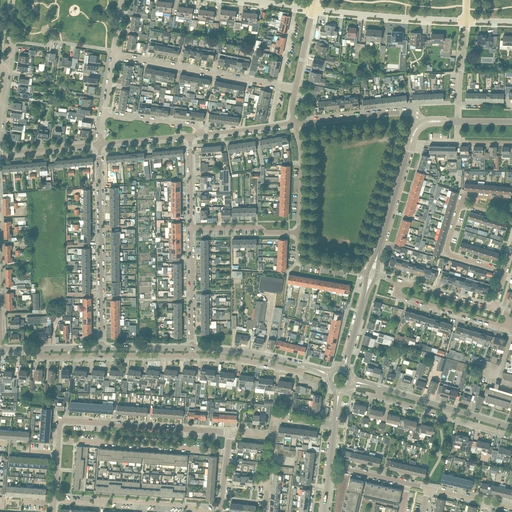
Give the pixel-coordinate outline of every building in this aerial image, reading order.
[(157,1),(156,6),(156,9),(156,11),(163,12),(164,2),(157,1)] [(172,3),(164,2),(163,12),(163,13),(170,14),(172,3)] [(145,6),(134,4),(133,11),(140,12),(142,12),(141,15),(148,16),(148,13),(144,12),(145,6)] [(173,17),(172,27),(175,27),(176,20),(178,21),(178,19),(184,20),(184,16),(185,7),(178,6),(177,11),(177,15),(177,17),(173,17)] [(184,20),(183,22),(190,23),(189,26),(191,26),(194,27),(195,20),(191,19),(192,17),(192,13),(193,8),(185,7),(184,16),(184,20)] [(199,9),(199,14),(198,17),(199,17),(199,20),(205,21),(207,10),(199,9)] [(221,9),(220,14),(220,21),(227,22),(228,10),(221,9)] [(214,11),(207,10),(205,21),(213,22),(214,11)] [(227,18),(227,22),(234,23),(234,21),(235,21),(236,11),(228,10),(227,18)] [(242,12),(242,17),(241,21),(242,21),(242,23),(249,24),(250,13),(242,12)] [(283,12),(281,21),(281,22),(288,24),(290,16),(286,15),(287,13),(283,12)] [(249,21),(249,24),(249,25),(252,25),(251,31),(258,31),(260,21),(257,20),(257,19),(257,14),(250,13),(249,21)] [(139,17),(132,16),(131,23),(143,24),(143,22),(139,21),(139,17)] [(288,24),(281,22),(279,31),(286,32),(288,24)] [(143,24),(131,23),(130,29),(133,30),(133,32),(138,33),(141,33),(143,24)] [(320,29),(320,33),(322,33),(322,35),(326,36),(326,34),(334,34),(337,34),(337,30),(334,30),(335,26),(334,26),(334,25),(331,24),(331,25),(327,25),(327,26),(325,26),(325,28),(324,30),(320,29)] [(356,28),(348,27),(346,39),(351,40),(351,42),(354,42),(354,45),(356,45),(356,43),(358,30),(356,30),(356,28)] [(367,29),(366,34),(366,39),(373,40),(374,30),(367,29)] [(374,30),(373,40),(381,40),(382,30),(374,30)] [(387,35),(386,42),(391,43),(391,40),(402,40),(402,37),(402,32),(392,31),(392,35),(387,35)] [(420,33),(410,32),(410,44),(416,45),(415,49),(424,49),(424,36),(420,36),(420,33)] [(137,36),(129,34),(128,41),(138,43),(138,40),(136,39),(137,36)] [(426,39),(426,44),(426,46),(431,46),(431,42),(442,43),(442,49),(443,49),(442,56),(449,57),(450,53),(452,38),(446,38),(445,38),(443,38),(443,34),(440,34),(432,34),(431,34),(431,36),(431,40),(426,39)] [(475,42),(475,45),(475,47),(481,48),(481,43),(485,43),(485,46),(493,46),(493,37),(486,36),(486,35),(477,35),(477,42),(475,42)] [(285,37),(278,36),(276,44),(284,46),(285,37)] [(500,45),(500,48),(507,48),(507,46),(511,46),(511,36),(503,36),(503,40),(500,40),(500,45)] [(319,42),(317,42),(316,47),(319,48),(318,53),(325,54),(328,44),(325,43),(322,43),(319,42)] [(284,46),(276,44),(274,52),(282,54),(284,46)] [(23,55),(19,55),(18,61),(21,61),(21,64),(28,65),(29,58),(31,58),(31,55),(35,55),(36,50),(29,49),(29,52),(24,51),(23,55)] [(49,53),(46,53),(45,60),(53,61),(53,63),(56,64),(57,58),(55,57),(56,51),(50,50),(49,53)] [(256,71),(257,66),(257,64),(260,52),(254,51),(250,70),(256,71)] [(85,55),(84,63),(94,64),(95,62),(98,62),(99,56),(93,55),(93,53),(87,52),(86,55),(85,55)] [(261,63),(261,59),(262,59),(263,56),(269,57),(270,54),(260,52),(257,64),(259,64),(260,64),(261,63)] [(62,60),(60,60),(59,66),(70,68),(72,59),(68,58),(69,55),(63,54),(62,60)] [(220,54),(219,57),(218,64),(224,65),(226,55),(220,54)] [(238,57),(232,56),(230,66),(236,67),(238,57)] [(314,58),(312,65),(314,65),(313,68),(321,70),(322,67),(323,62),(325,62),(325,60),(323,60),(319,59),(314,58)] [(269,66),(268,66),(279,68),(280,61),(276,60),(273,60),(270,59),(269,63),(269,66)] [(97,65),(94,64),(84,63),(83,72),(90,73),(90,70),(96,71),(97,65)] [(28,65),(21,64),(18,64),(17,70),(26,72),(25,74),(33,75),(33,72),(30,72),(31,66),(28,65)] [(125,65),(124,71),(133,73),(134,70),(131,70),(132,66),(125,65)] [(279,68),(268,66),(267,73),(277,75),(279,68)] [(175,73),(169,72),(167,82),(173,84),(174,81),(175,73)] [(314,84),(315,84),(324,86),(325,79),(320,78),(321,74),(311,72),(309,79),(315,81),(314,84)] [(33,75),(25,74),(25,77),(19,77),(18,83),(21,83),(28,84),(29,78),(32,79),(33,75)] [(83,75),(82,81),(88,82),(95,83),(97,84),(98,77),(90,76),(89,76),(83,75)] [(84,90),(84,93),(90,94),(90,92),(96,93),(97,87),(94,86),(95,83),(88,82),(86,90),(84,90)] [(28,84),(21,83),(21,86),(18,86),(17,92),(21,93),(21,97),(29,98),(30,98),(31,92),(27,92),(28,84)] [(241,86),(239,85),(237,92),(237,95),(239,96),(240,93),(243,94),(245,86),(244,86),(244,85),(241,85),(241,86)] [(121,90),(120,96),(129,98),(130,98),(130,91),(129,91),(121,90)] [(260,90),(259,95),(259,96),(262,96),(269,98),(271,92),(260,90)] [(86,97),(80,96),(80,99),(82,100),(81,107),(88,108),(88,106),(91,106),(92,100),(86,99),(86,97)] [(361,101),(360,96),(350,98),(351,106),(359,105),(358,101),(361,101)] [(25,101),(19,101),(19,103),(13,102),(12,108),(15,109),(14,111),(25,113),(26,113),(26,110),(27,105),(25,105),(25,101)] [(267,110),(268,104),(258,101),(256,101),(254,107),(257,107),(267,110)] [(69,111),(68,115),(76,116),(83,117),(84,114),(90,115),(91,109),(88,108),(81,107),(78,107),(77,112),(69,111)] [(25,113),(14,111),(12,111),(11,117),(20,119),(19,122),(26,122),(27,119),(24,119),(25,113)] [(266,115),(255,113),(254,119),(264,121),(266,115)] [(83,117),(76,116),(76,119),(82,120),(81,126),(88,127),(91,128),(92,121),(83,120),(83,117)] [(13,124),(12,130),(22,131),(25,131),(26,126),(26,122),(19,122),(19,124),(13,124)] [(47,129),(39,128),(38,135),(41,136),(41,138),(47,139),(49,139),(51,124),(48,123),(47,129)] [(65,126),(62,126),(62,124),(58,124),(54,123),(53,130),(55,130),(54,136),(61,137),(61,134),(64,134),(65,126)] [(88,127),(81,126),(80,134),(78,134),(77,140),(80,140),(81,138),(83,138),(84,136),(90,137),(90,131),(88,130),(88,127)] [(22,131),(15,130),(15,133),(12,133),(11,139),(17,140),(17,142),(23,143),(23,139),(21,139),(22,131)] [(289,145),(287,135),(280,137),(282,146),(289,145)] [(280,137),(274,138),(275,145),(278,145),(278,147),(282,146),(280,137)] [(275,145),(274,138),(267,139),(268,147),(268,148),(272,148),(271,146),(275,145)] [(267,139),(260,140),(262,150),(265,149),(265,147),(268,147),(267,139)] [(255,141),(248,142),(250,152),(250,151),(249,150),(253,149),(253,151),(256,150),(255,141)] [(248,142),(241,143),(243,151),(246,150),(246,152),(250,152),(248,142)] [(241,143),(234,144),(236,152),(236,154),(240,153),(239,151),(242,151),(243,151),(241,143)] [(215,157),(214,146),(202,147),(202,155),(200,155),(200,158),(207,158),(207,160),(211,159),(211,157),(215,157)] [(215,157),(222,156),(221,146),(214,146),(215,157)] [(455,146),(429,146),(429,153),(430,153),(430,155),(431,155),(434,155),(434,153),(437,153),(437,157),(445,157),(445,153),(455,153),(455,146)] [(468,146),(460,146),(460,153),(466,153),(466,157),(469,158),(469,153),(468,153),(468,146)] [(482,147),(474,147),(474,152),(472,152),(472,156),(481,156),(481,161),(480,161),(479,170),(485,170),(485,158),(485,153),(482,153),(482,147)] [(485,152),(485,158),(492,158),(492,155),(496,155),(496,147),(489,147),(489,152),(485,152)] [(509,147),(502,147),(502,157),(510,157),(510,164),(511,164),(511,152),(509,153),(509,147)] [(176,156),(175,150),(168,151),(168,157),(169,160),(176,159),(176,156)] [(150,155),(149,155),(149,159),(150,159),(153,159),(154,163),(161,162),(161,157),(160,151),(153,152),(153,155),(150,155)] [(129,160),(129,163),(137,162),(137,160),(137,153),(129,154),(129,160)] [(429,157),(421,155),(418,167),(425,169),(428,159),(435,159),(435,155),(434,155),(431,155),(430,155),(430,157),(428,157),(429,157)] [(46,161),(39,162),(39,168),(40,171),(40,174),(47,173),(47,170),(47,169),(50,168),(50,164),(47,164),(46,161)] [(204,162),(200,163),(200,164),(200,168),(200,171),(216,170),(216,166),(208,167),(208,163),(204,164),(204,162)] [(456,172),(457,168),(457,162),(447,162),(447,168),(450,168),(449,172),(456,172)] [(229,169),(219,170),(219,188),(219,192),(230,192),(230,191),(231,191),(230,175),(229,169)] [(425,174),(417,171),(415,177),(423,180),(425,174)] [(214,176),(200,176),(200,188),(208,188),(208,185),(210,185),(210,184),(214,184),(214,176)] [(423,180),(415,177),(413,183),(421,186),(423,180)] [(421,186),(413,183),(411,189),(420,192),(421,186)] [(420,192),(411,189),(409,195),(418,197),(420,192)] [(451,191),(449,197),(456,199),(458,193),(451,191)] [(1,214),(14,214),(14,208),(24,207),(24,205),(28,205),(28,202),(13,202),(13,197),(10,197),(10,193),(2,194),(2,197),(0,197),(1,214)] [(418,197),(409,195),(408,201),(416,203),(418,197)] [(456,199),(449,197),(448,203),(454,205),(456,199)] [(416,203),(408,201),(406,207),(414,209),(418,210),(419,208),(415,207),(416,203)] [(454,205),(448,203),(446,209),(452,211),(454,205)] [(207,207),(201,207),(201,218),(202,218),(202,222),(211,222),(211,218),(207,218),(207,207)] [(231,218),(230,207),(228,207),(228,210),(221,210),(222,218),(231,218)] [(414,209),(406,207),(404,213),(412,215),(414,209)] [(452,211),(446,209),(444,216),(450,218),(452,211)] [(424,222),(427,213),(424,212),(422,216),(419,215),(418,220),(424,222)] [(474,220),(476,214),(470,212),(468,218),(474,220)] [(482,215),(476,214),(474,220),(480,222),(482,215)] [(489,217),(482,215),(480,222),(487,224),(489,217)] [(450,218),(444,216),(442,222),(449,224),(450,218)] [(11,221),(1,221),(2,238),(11,238),(11,233),(9,233),(8,226),(16,225),(15,217),(11,217),(11,221)] [(495,219),(489,217),(487,224),(493,226),(495,219)] [(411,221),(402,219),(401,225),(409,227),(411,221)] [(501,221),(495,219),(493,226),(499,228),(501,221)] [(507,223),(501,221),(499,228),(506,229),(507,223)] [(449,224),(442,222),(440,228),(447,230),(449,224)] [(409,227),(401,225),(399,231),(407,233),(409,227)] [(447,230),(440,228),(438,235),(445,236),(447,230)] [(135,237),(135,229),(126,229),(126,233),(129,233),(129,237),(135,237)] [(407,233),(399,231),(397,237),(405,239),(409,240),(410,237),(406,236),(407,233)] [(445,236),(438,235),(437,241),(443,243),(445,236)] [(405,239),(397,237),(395,243),(404,245),(405,239)] [(443,243),(437,241),(435,247),(441,249),(443,243)] [(467,244),(461,242),(459,248),(465,250),(467,244)] [(11,244),(3,245),(3,262),(12,262),(11,244)] [(474,246),(467,244),(465,250),(472,252),(474,246)] [(480,247),(474,246),(472,252),(478,254),(480,247)] [(441,249),(435,247),(433,253),(439,255),(441,249)] [(486,249),(480,247),(478,254),(484,256),(486,249)] [(412,251),(406,249),(404,257),(405,252),(411,254),(412,251)] [(492,251),(486,249),(484,256),(490,258),(492,251)] [(499,253),(492,251),(490,258),(497,260),(499,253)] [(171,252),(169,252),(169,260),(172,260),(179,260),(179,258),(181,257),(181,252),(171,252)] [(394,256),(392,255),(389,265),(391,265),(390,267),(394,268),(398,257),(397,257),(397,260),(393,259),(394,256)] [(399,257),(398,257),(394,268),(398,269),(399,267),(400,268),(403,259),(403,258),(402,261),(398,260),(399,257)] [(409,260),(403,259),(400,268),(402,269),(402,270),(406,271),(408,263),(409,260)] [(444,259),(441,269),(439,274),(442,263),(444,264),(444,263),(447,264),(448,260),(444,259)] [(413,261),(412,264),(408,263),(406,271),(410,272),(410,271),(412,271),(415,261),(413,261)] [(426,268),(420,267),(417,275),(421,276),(422,274),(424,275),(426,268)] [(432,267),(431,270),(429,278),(435,280),(439,269),(437,268),(432,267)] [(11,289),(31,288),(31,272),(23,272),(23,276),(20,276),(20,281),(13,281),(12,280),(10,281),(10,273),(12,273),(12,268),(3,268),(4,286),(10,285),(11,289)] [(449,272),(442,270),(441,273),(442,273),(440,280),(442,280),(442,282),(446,283),(448,273),(449,272)] [(448,273),(446,283),(449,284),(450,283),(452,283),(454,275),(448,273)] [(283,278),(261,275),(259,290),(281,293),(283,278)] [(453,285),(457,287),(460,277),(454,275),(452,283),(454,284),(453,285)] [(460,275),(460,277),(457,287),(461,288),(461,286),(463,287),(466,277),(460,275)] [(478,281),(477,284),(474,292),(480,293),(484,282),(478,281)] [(471,282),(469,290),(472,291),(473,290),(475,290),(477,284),(471,282)] [(490,284),(484,282),(480,293),(484,295),(485,293),(487,294),(490,284)] [(128,292),(128,296),(136,296),(136,287),(132,288),(132,292),(128,292)] [(12,292),(4,292),(5,309),(13,309),(12,292)] [(255,308),(252,327),(262,328),(262,330),(265,330),(265,329),(266,327),(264,325),(263,325),(266,301),(256,301),(255,308)] [(381,303),(374,301),(372,309),(376,310),(375,313),(380,315),(381,311),(379,310),(381,303)] [(275,307),(272,320),(280,321),(281,315),(282,308),(275,307)] [(393,307),(391,316),(400,319),(403,310),(393,307)] [(242,331),(241,342),(247,343),(248,338),(248,335),(251,335),(252,327),(255,308),(253,308),(251,320),(248,319),(246,328),(243,328),(242,331)] [(407,311),(405,311),(403,317),(402,317),(401,323),(404,324),(405,319),(409,320),(411,312),(407,311)] [(417,314),(411,312),(409,320),(412,321),(411,325),(414,325),(417,314)] [(71,314),(66,314),(61,315),(62,315),(62,320),(65,320),(65,323),(59,323),(59,328),(59,329),(60,329),(60,330),(61,330),(62,331),(63,331),(63,333),(63,338),(69,338),(69,325),(71,325),(71,314)] [(429,317),(423,315),(420,324),(421,324),(420,325),(423,326),(424,326),(426,327),(429,317)] [(19,317),(14,317),(14,320),(11,320),(11,327),(15,327),(15,328),(19,327),(27,327),(26,323),(24,323),(24,320),(19,320),(19,317)] [(429,317),(426,326),(432,327),(434,319),(429,317)] [(39,332),(36,332),(36,338),(39,338),(39,340),(47,340),(47,337),(51,337),(51,332),(51,329),(51,326),(51,320),(51,319),(47,319),(47,323),(47,326),(47,329),(43,329),(43,332),(39,332)] [(431,329),(437,331),(440,321),(434,319),(432,327),(431,329)] [(380,323),(369,320),(367,327),(373,329),(374,325),(379,326),(380,323)] [(446,322),(440,321),(437,331),(443,333),(446,322)] [(450,323),(446,322),(443,333),(446,334),(444,341),(448,343),(452,331),(450,331),(452,324),(450,324),(450,323)] [(459,339),(463,327),(459,326),(457,326),(455,332),(453,332),(451,338),(454,339),(455,337),(459,339)] [(468,329),(463,327),(459,339),(465,340),(468,329)] [(269,334),(267,346),(273,347),(275,340),(277,330),(271,329),(270,334),(269,334)] [(471,341),(472,339),(474,331),(468,329),(465,340),(471,341)] [(266,330),(262,330),(262,331),(261,332),(259,332),(259,333),(256,336),(251,335),(251,339),(255,340),(254,344),(262,345),(263,339),(264,334),(265,334),(266,330)] [(18,334),(11,334),(12,341),(20,341),(20,340),(24,340),(23,331),(18,331),(18,334)] [(286,342),(282,341),(281,348),(286,350),(290,337),(291,332),(288,331),(286,342)] [(480,332),(474,331),(472,339),(476,340),(476,339),(478,339),(480,332)] [(477,343),(483,344),(486,334),(480,332),(478,339),(477,343)] [(486,333),(486,334),(483,344),(489,346),(489,345),(492,346),(494,337),(491,337),(492,336),(489,335),(490,334),(486,333)] [(376,339),(364,335),(362,342),(369,344),(370,341),(375,342),(376,339)] [(290,337),(286,350),(287,350),(292,351),(294,344),(295,339),(292,338),(290,337)] [(500,338),(495,337),(494,337),(492,346),(492,347),(497,349),(500,338)] [(504,339),(500,338),(497,349),(503,350),(506,340),(504,339)] [(367,365),(365,372),(372,374),(375,363),(368,360),(369,359),(370,359),(373,353),(366,351),(363,361),(368,363),(367,365)] [(446,358),(441,357),(438,370),(442,371),(446,358)] [(458,361),(447,358),(442,374),(446,375),(449,367),(456,369),(458,361)] [(469,365),(458,361),(456,369),(462,371),(460,380),(464,381),(469,365)] [(376,362),(375,363),(372,374),(379,376),(381,369),(377,368),(378,363),(376,362)] [(425,364),(419,362),(417,369),(416,373),(422,375),(425,364)] [(402,367),(397,366),(395,370),(389,368),(386,379),(392,381),(394,377),(398,379),(402,367)] [(201,373),(200,379),(207,380),(208,369),(201,368),(201,373)] [(20,369),(19,374),(18,382),(22,382),(23,379),(27,379),(27,378),(29,378),(29,373),(28,373),(28,370),(20,369)] [(34,373),(34,378),(34,379),(41,380),(42,369),(36,369),(36,373),(34,373)] [(62,369),(62,374),(62,376),(65,376),(64,381),(68,381),(67,384),(69,384),(70,378),(69,378),(69,370),(62,369)] [(85,383),(84,389),(78,388),(78,391),(87,391),(88,380),(86,380),(87,371),(86,371),(86,370),(83,369),(83,370),(80,370),(79,382),(82,382),(81,383),(85,383)] [(175,382),(175,386),(174,396),(177,396),(178,386),(179,380),(176,379),(176,378),(177,370),(171,369),(170,381),(171,381),(172,382),(175,382)] [(208,369),(207,380),(211,380),(211,381),(216,382),(216,381),(217,374),(215,374),(215,370),(208,369)] [(4,376),(3,382),(3,384),(5,384),(6,384),(7,383),(7,382),(7,381),(11,382),(11,378),(12,374),(12,372),(4,371),(4,376)] [(216,385),(219,386),(219,383),(226,383),(227,380),(227,372),(221,371),(220,375),(217,374),(216,381),(216,382),(216,385)] [(226,383),(226,384),(233,385),(233,386),(236,386),(236,385),(237,377),(234,377),(234,373),(227,372),(227,380),(226,383)] [(503,379),(511,381),(511,374),(503,372),(503,379)] [(237,377),(236,385),(245,387),(245,386),(246,375),(240,374),(239,378),(237,377)] [(246,375),(245,386),(252,387),(252,388),(254,389),(255,388),(255,380),(253,380),(254,376),(246,375)] [(403,375),(403,378),(401,383),(409,385),(411,378),(403,375)] [(418,376),(416,382),(415,387),(423,390),(425,382),(421,381),(422,377),(418,376)] [(255,380),(255,388),(265,389),(266,378),(259,378),(259,381),(255,380)] [(273,379),(266,378),(265,389),(265,390),(274,391),(275,387),(275,384),(273,383),(273,379)] [(430,380),(429,386),(427,391),(434,393),(437,382),(430,380)] [(444,383),(442,390),(440,395),(448,397),(451,385),(444,383)] [(493,389),(486,387),(483,399),(486,400),(485,400),(489,402),(489,404),(494,406),(500,407),(501,405),(508,407),(508,406),(511,407),(511,405),(511,403),(511,395),(499,391),(497,391),(499,384),(495,383),(493,389)] [(306,387),(300,385),(296,386),(295,392),(310,394),(311,389),(306,388),(306,387)] [(459,387),(451,385),(448,397),(455,399),(459,387)] [(471,391),(472,387),(471,387),(469,392),(464,390),(461,401),(469,403),(472,391),(471,391)] [(0,398),(1,399),(1,395),(3,395),(3,396),(12,396),(12,395),(14,396),(14,400),(17,401),(17,392),(16,392),(12,392),(10,392),(9,392),(5,392),(0,391),(0,398)] [(69,392),(66,391),(65,391),(65,400),(53,399),(53,404),(56,405),(56,408),(64,409),(65,404),(69,405),(69,396),(69,392)] [(476,391),(475,394),(474,399),(474,398),(477,399),(475,405),(481,407),(483,399),(484,396),(479,395),(479,392),(476,391)] [(195,398),(186,398),(185,407),(189,407),(190,402),(195,402),(195,398)] [(206,409),(200,409),(199,419),(206,419),(206,418),(209,418),(210,401),(207,401),(206,409)] [(2,408),(2,412),(3,412),(3,413),(15,414),(15,412),(16,412),(16,405),(17,402),(14,402),(14,405),(11,405),(11,407),(11,409),(2,408)] [(214,407),(211,407),(210,414),(213,414),(212,420),(218,420),(219,409),(214,408),(214,407)] [(241,412),(240,422),(250,423),(251,413),(248,411),(244,410),(241,412)] [(427,425),(421,424),(419,433),(425,435),(427,425)] [(434,426),(427,425),(425,435),(426,433),(432,434),(434,426)] [(316,435),(317,431),(311,430),(310,438),(309,438),(308,446),(311,446),(312,442),(315,442),(316,438),(316,435)] [(452,435),(449,448),(454,449),(455,444),(460,445),(462,435),(457,434),(456,436),(452,435)] [(469,437),(462,435),(460,445),(460,448),(463,448),(463,449),(465,450),(466,448),(470,449),(472,441),(468,440),(469,437)] [(477,442),(472,441),(470,449),(470,451),(473,452),(475,451),(475,450),(478,451),(479,449),(481,450),(483,442),(477,440),(477,442)] [(483,442),(481,450),(484,451),(483,452),(491,454),(493,447),(488,446),(489,443),(483,442)] [(345,450),(343,458),(349,459),(351,451),(351,448),(345,447),(345,450)] [(503,456),(505,448),(499,447),(498,453),(495,453),(493,460),(496,460),(496,458),(502,459),(503,456)] [(511,450),(505,448),(503,456),(506,457),(505,458),(509,459),(508,464),(510,464),(511,458),(509,457),(511,450)] [(358,449),(357,453),(355,460),(361,462),(363,454),(364,450),(358,449)] [(357,453),(351,451),(349,459),(355,460),(357,453)] [(389,468),(395,470),(397,462),(387,460),(385,466),(389,467),(389,468)] [(409,465),(407,472),(413,474),(416,461),(410,460),(409,465)] [(364,481),(350,478),(347,489),(348,489),(347,491),(346,496),(346,498),(345,498),(344,503),(344,505),(343,505),(342,510),(343,510),(342,511),(360,511),(363,499),(398,507),(402,490),(394,488),(394,489),(392,488),(387,487),(385,487),(385,486),(380,485),(380,486),(378,485),(378,484),(373,483),(373,484),(371,483),(366,482),(365,485),(363,484),(364,481)] [(302,486),(300,496),(309,497),(310,490),(307,489),(307,487),(302,486)]
